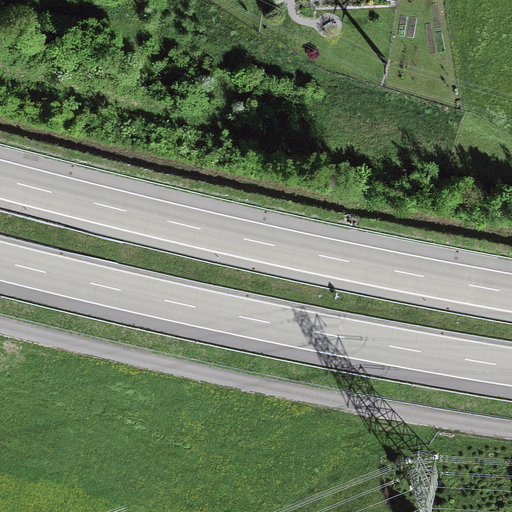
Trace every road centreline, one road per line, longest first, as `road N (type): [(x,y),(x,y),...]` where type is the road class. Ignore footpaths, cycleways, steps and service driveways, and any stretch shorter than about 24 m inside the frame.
road 1 (motorway): [(511,292),(276,246),(0,178)]
road 2 (unclassified): [(511,430),(263,386),(0,324)]
road 3 (motorway): [(0,262),(318,334),(511,368)]
